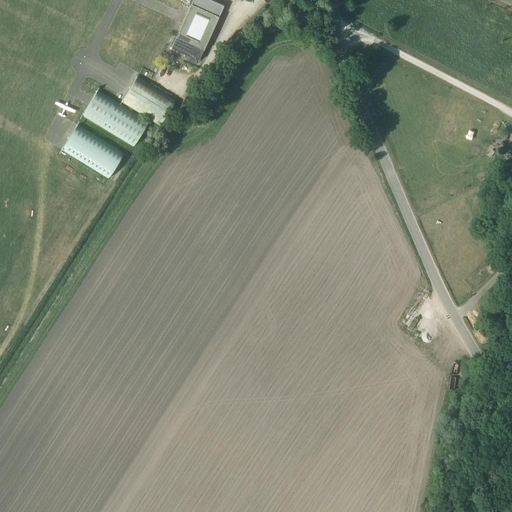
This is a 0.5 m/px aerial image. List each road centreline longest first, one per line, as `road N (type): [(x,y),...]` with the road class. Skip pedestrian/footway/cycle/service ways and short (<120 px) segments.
road 1 (unclassified): [(511,412),(386,178),(355,107),(330,0)]
road 2 (track): [(0,353),(31,286),(42,164),(54,129)]
